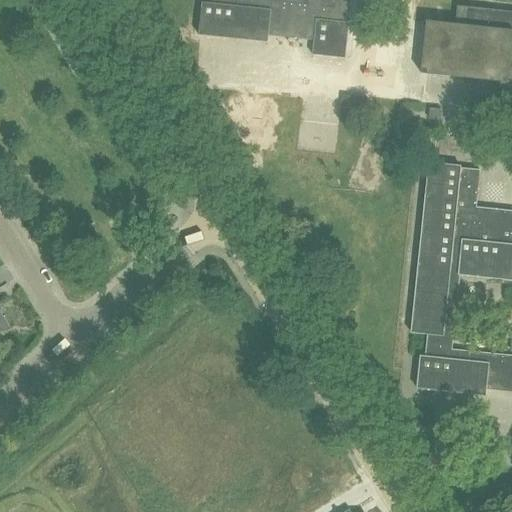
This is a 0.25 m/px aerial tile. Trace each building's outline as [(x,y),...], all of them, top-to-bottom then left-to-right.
[(206,0),(207,4),(203,3),(200,35),(269,42),(270,30),(314,35),(312,55),(346,58),(349,23),(345,23),(347,0),(206,0)] [(511,102),(511,12),(468,8),(466,26),(427,22),(422,72),(498,80),(496,101),(511,102)] [(367,98),(343,95),(341,108),(344,108),(366,110),(367,98)] [(441,109),(429,108),(428,117),(440,118),(441,109)] [(511,211),(477,208),(481,169),(462,167),(462,166),(429,162),(412,332),(427,333),(425,357),(419,356),(416,388),(485,395),(486,383),(511,385),(511,211)] [(242,367),(234,354),(183,386),(186,391),(165,404),(162,399),(111,432),(119,444),(124,441),(137,462),(132,465),(147,489),(152,486),(165,507),(160,510),(161,511),(212,511),(195,484),(245,453),(273,497),(266,501),(272,511),(290,511),(299,507),(293,497),(315,484),(304,466),(299,469),(293,460),(298,457),(283,433),(278,436),(265,415),(270,412),(255,388),(250,391),(237,370),(242,367)]
